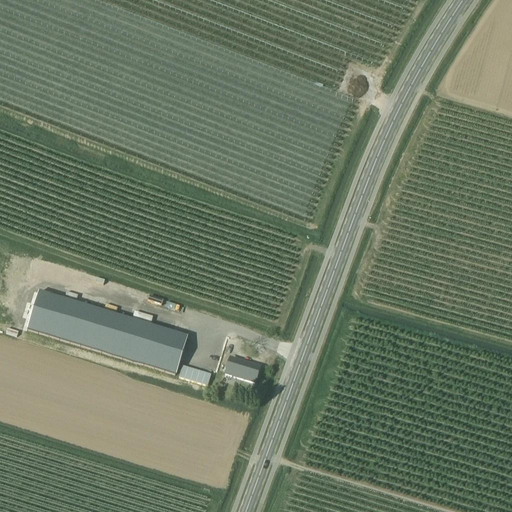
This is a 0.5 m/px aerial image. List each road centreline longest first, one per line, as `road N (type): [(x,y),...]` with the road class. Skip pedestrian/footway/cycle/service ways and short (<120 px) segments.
road 1 (primary): [(245,511),(378,155),(464,0)]
road 2 (track): [(397,112),(118,0)]
road 3 (track): [(253,455),(439,511)]
